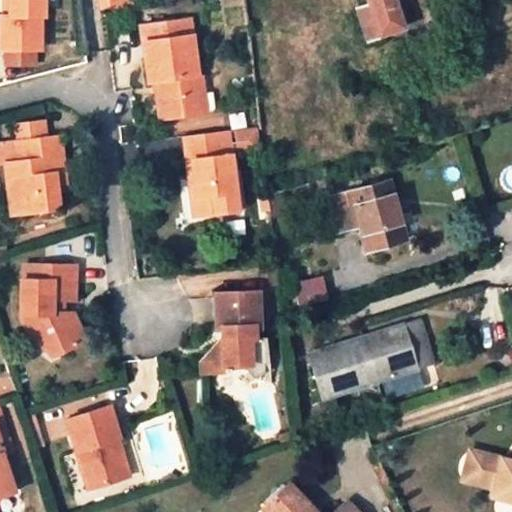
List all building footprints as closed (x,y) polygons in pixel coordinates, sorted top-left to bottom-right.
[(0,49),(2,49),(29,48),(37,48),(35,16),(40,16),(38,0),(5,0),(6,17),(0,17),(0,49)] [(131,0),(95,0),(97,10),(132,5),(131,0)] [(367,0),(369,3),(356,8),(367,41),(403,28),(393,0),(367,0)] [(190,20),(140,25),(145,82),(155,81),(159,117),(200,113),(190,20)] [(29,48),(2,49),(3,65),(29,64),(29,48)] [(9,125),(11,143),(48,138),(46,121),(9,125)] [(260,126),(234,130),(237,153),(263,150),(260,126)] [(224,156),(221,132),(179,137),(181,161),(188,159),(194,215),(236,211),(229,155),(224,156)] [(11,217),(60,211),(58,184),(68,183),(63,137),(48,138),(19,142),(22,163),(6,165),(11,217)] [(0,143),(0,165),(22,163),(19,142),(11,143),(0,143)] [(347,189),(331,194),(342,232),(365,225),(373,252),(412,239),(393,180),(349,194),(347,189)] [(269,197),(271,216),(282,213),(279,194),(269,197)] [(40,325),(50,343),(59,361),(90,345),(79,316),(70,317),(70,301),(79,301),(80,266),(46,266),(46,283),(22,284),(24,317),(40,317),(40,325)] [(319,281),(301,287),(309,310),(327,304),(319,281)] [(226,340),(219,340),(200,357),(200,370),(212,371),(213,367),(243,370),(254,380),(265,372),(268,373),(271,373),(273,372),(266,343),(254,343),(255,330),(259,330),(260,294),(218,293),(217,331),(226,331),(226,340)] [(39,349),(50,343),(40,325),(40,317),(24,317),(39,349)] [(366,337),(379,382),(425,369),(424,368),(439,363),(426,322),(411,326),(411,324),(366,337)] [(326,398),(379,382),(366,337),(313,353),(326,398)] [(85,488),(118,480),(108,445),(118,442),(109,406),(66,418),(85,488)] [(25,411),(35,441),(46,438),(36,408),(25,411)] [(0,496),(15,492),(3,454),(13,451),(3,422),(0,422),(0,496)] [(108,445),(118,480),(127,478),(118,442),(108,445)] [(511,458),(469,447),(460,480),(496,488),(494,498),(511,502),(511,458)] [(314,511),(288,485),(266,505),(272,511),(355,511),(345,501),(332,511),(314,511)]
